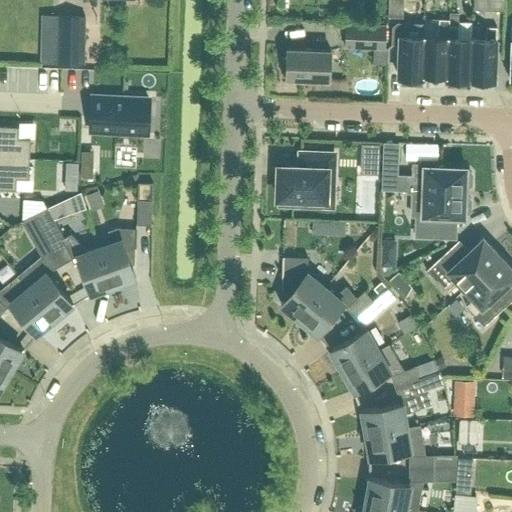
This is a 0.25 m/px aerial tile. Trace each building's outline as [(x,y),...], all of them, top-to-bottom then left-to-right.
[(83,62),(84,15),(56,15),(55,61),(83,62)] [(423,74),(445,75),(446,75),(448,25),(449,18),(438,18),(438,34),(423,33),(423,36),(424,36),(422,74),(423,74)] [(345,23),(344,46),(384,48),(385,25),(345,23)] [(445,77),(470,78),(471,38),(457,37),(458,25),(448,25),(446,75),(445,75),(445,77)] [(485,38),(471,38),(470,78),(494,79),(496,26),(486,26),(485,38)] [(423,76),(423,74),(422,74),(424,36),(423,36),(399,35),(397,75),(423,76)] [(285,75),(285,77),(329,79),(330,49),(286,47),(286,57),(282,57),(281,75),(285,75)] [(148,97),(122,96),(122,97),(123,97),(122,102),(92,100),(90,130),(146,133),(148,97)] [(0,156),(29,158),(30,138),(18,137),(18,125),(0,124),(0,156)] [(280,203),(326,205),(331,205),(333,153),(300,152),(300,166),(289,165),(289,168),(280,176),(277,176),(277,197),(280,197),(280,203)] [(29,158),(0,156),(0,188),(15,189),(16,177),(28,178),(29,158)] [(412,191),(412,190),(465,192),(465,186),(468,186),(470,183),(471,173),(468,170),(466,170),(466,166),(433,165),(434,162),(431,159),(421,159),(419,161),(418,164),(413,164),(413,177),(408,177),(407,190),(412,191)] [(395,189),(396,163),(382,162),(381,188),(395,189)] [(137,199),(152,200),(152,182),(138,181),(137,199)] [(412,190),(412,191),(411,214),(416,214),(415,235),(442,236),(442,215),(464,216),(464,212),(467,212),(469,209),(470,199),(467,196),(465,196),(465,192),(412,190)] [(137,223),(151,223),(152,200),(137,199),(137,223)] [(345,220),(312,219),(312,232),(345,233),(345,220)] [(107,230),(111,241),(110,241),(110,242),(99,246),(112,284),(135,276),(131,265),(134,264),(135,264),(136,227),(135,227),(135,228),(117,226),(107,230)] [(90,292),(90,294),(112,284),(99,246),(86,250),(71,233),(62,237),(72,255),(76,254),(90,291),(90,292)] [(49,242),(61,263),(73,257),(72,255),(62,237),(61,235),(49,242)] [(464,288),(500,255),(482,236),(459,257),(450,247),(426,269),(444,288),(455,278),(464,288)] [(50,270),(61,263),(49,242),(38,248),(50,270)] [(280,302),(299,318),(325,286),(315,278),(307,271),(307,256),(282,255),(281,288),(282,288),(288,293),(280,302)] [(511,268),(500,255),(464,288),(473,298),(465,305),(483,324),(504,305),(494,295),(511,278),(511,268)] [(66,308),(73,304),(71,302),(46,271),(27,286),(53,318),(60,313),(66,308)] [(342,302),(353,315),(372,299),(364,289),(356,297),(346,285),(334,294),(325,286),(299,318),(305,323),(310,328),(316,334),(317,332),(342,302)] [(48,323),(53,318),(27,286),(9,301),(35,332),(36,334),(42,328),(48,323)] [(388,286),(372,299),(353,315),(362,325),(396,296),(388,286)] [(338,362),(342,369),(377,349),(366,328),(331,348),(329,349),(334,356),(338,362)] [(0,363),(10,369),(13,364),(16,359),(20,354),(23,349),(21,348),(0,335),(0,363)] [(350,383),(353,390),(355,389),(389,369),(377,349),(342,369),(346,376),(350,383)] [(511,378),(511,356),(503,356),(502,378),(511,378)] [(0,386),(10,369),(0,363),(0,386)] [(394,386),(418,378),(413,365),(390,374),(394,386)] [(418,378),(394,386),(399,398),(414,393),(422,390),(418,378)] [(471,415),(472,380),(454,379),(452,415),(471,415)] [(399,398),(400,402),(362,409),(360,409),(362,417),(364,425),(365,433),(405,426),(403,413),(419,407),(414,393),(399,398)] [(458,456),(470,454),(465,417),(452,419),(458,456)] [(367,448),(368,456),(370,456),(409,449),(405,426),(365,433),(366,440),(367,448)] [(408,466),(433,467),(433,454),(409,454),(408,466)] [(459,476),(457,458),(435,460),(437,478),(459,476)] [(433,467),(408,466),(408,479),(422,480),(433,480),(433,467)] [(368,477),(365,500),(405,507),(417,510),(422,480),(408,479),(408,484),(370,477),(368,477)] [(416,511),(417,510),(405,507),(365,500),(361,511),(416,511)]
